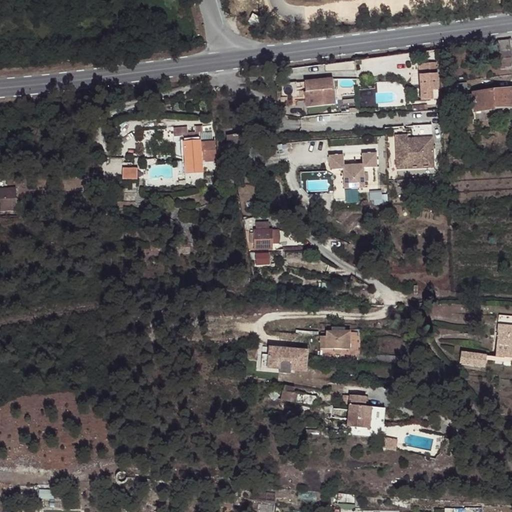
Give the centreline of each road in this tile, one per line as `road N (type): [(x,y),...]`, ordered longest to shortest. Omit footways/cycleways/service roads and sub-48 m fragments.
road 1 (residential): [(225,62),(232,83),(280,111),(280,130),(258,138),(250,154),(275,184),(283,210),(419,313)]
road 2 (secondary): [(511,21),(225,62)]
road 3 (secondary): [(225,62),(0,88)]
